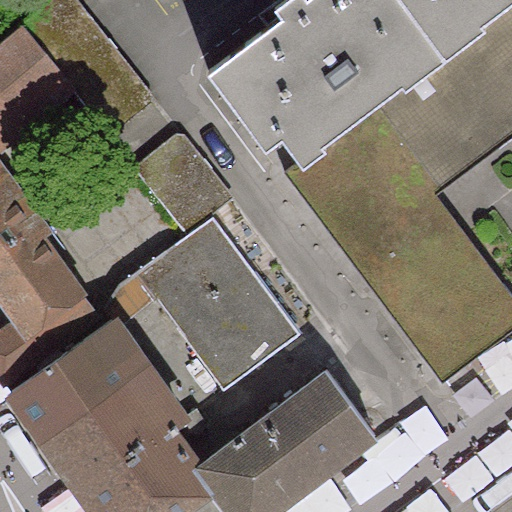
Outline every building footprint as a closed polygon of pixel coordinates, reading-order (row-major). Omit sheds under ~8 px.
[(46,0),(23,24),(69,85),(108,134),(146,100),(147,97),(72,0),(46,0)] [(444,381),(511,330),(511,313),(416,182),(511,108),(511,0),(294,0),(284,9),(209,65),(252,122),(269,111),(300,151),(283,164),(444,381)] [(0,294),(14,314),(16,318),(0,330),(0,375),(1,377),(82,316),(81,294),(25,216),(0,181),(0,145),(4,143),(13,135),(69,85),(23,24),(0,43),(0,294)] [(188,236),(212,216),(227,204),(175,133),(134,166),(184,231),(188,236)] [(188,236),(184,231),(118,285),(140,312),(142,313),(165,295),(208,352),(276,302),(212,216),(188,236)] [(213,486),(196,464),(181,444),(204,424),(206,422),(194,407),(179,418),(108,318),(9,389),(98,511),(176,511),(193,501),(213,486)] [(196,464),(213,486),(232,511),(268,511),(373,435),(325,369),(196,464)]
